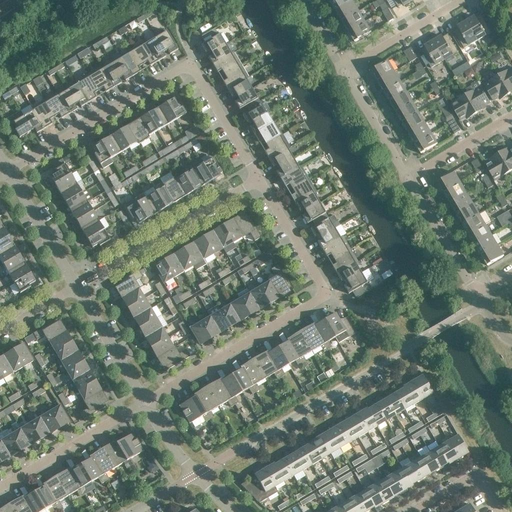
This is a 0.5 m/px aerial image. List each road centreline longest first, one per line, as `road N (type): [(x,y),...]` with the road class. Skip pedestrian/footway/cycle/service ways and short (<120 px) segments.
road 1 (residential): [(259,180),(193,69),(7,172)]
road 2 (residential): [(146,404),(323,298),(259,180)]
road 3 (residential): [(194,476),(420,343)]
road 4 (residential): [(77,289),(259,180)]
road 5 (residential): [(146,404),(0,492)]
road 6 (residential): [(465,0),(344,72)]
road 7 (unclassified): [(77,289),(7,172)]
road 8 (unclassified): [(146,404),(77,289)]
road 9 (residential): [(475,291),(408,181)]
road 10 (residential): [(408,181),(344,72)]
road 11 (residential): [(511,119),(408,181)]
